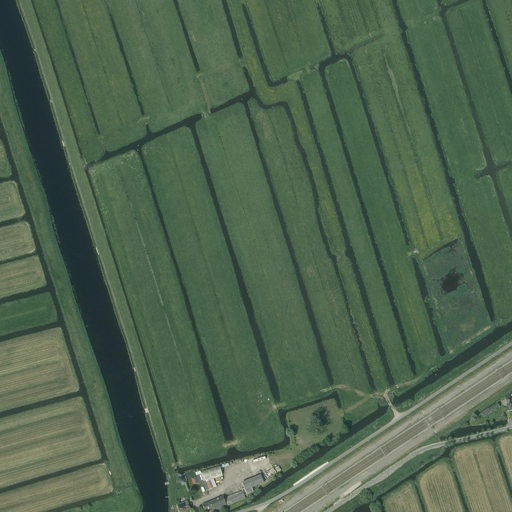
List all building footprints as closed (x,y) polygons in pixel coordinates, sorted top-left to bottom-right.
[(497,403),(488,409),(491,413),(500,407),(497,403)] [(204,483),(206,482),(210,481),(222,477),(219,466),(201,472),(204,483)] [(223,498),(226,506),(245,498),(244,496),(253,492),(251,488),(263,483),(260,475),(241,482),(244,488),(241,489),(242,491),(223,498)] [(226,506),(223,498),(223,497),(202,505),(204,511),(211,508),(213,511),(226,506)] [(188,511),(190,511),(188,505),(187,501),(177,505),(179,511),(188,511)]
